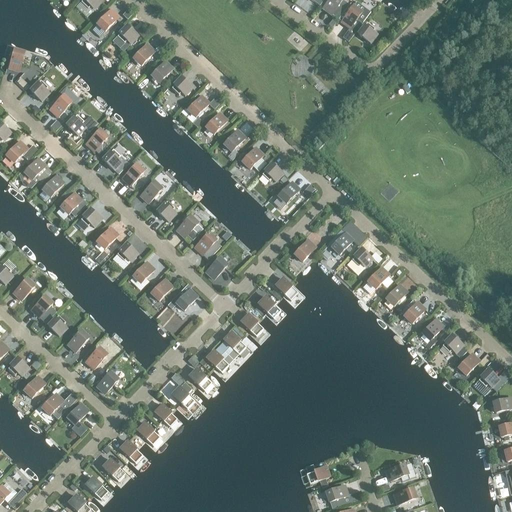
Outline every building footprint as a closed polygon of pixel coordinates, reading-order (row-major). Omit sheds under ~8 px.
[(95,11),(102,4),(98,0),(84,0),(81,4),(88,11),(91,8),(95,11)] [(330,0),(323,10),(332,16),(338,21),(349,6),(343,1),(344,0),(330,0)] [(353,8),(342,24),(350,30),(343,40),(348,43),(363,24),(358,20),(362,15),(353,8)] [(98,26),(92,32),(99,39),(105,33),(119,19),(111,12),(98,26)] [(128,21),(132,17),(132,16),(128,12),(127,12),(123,16),(128,21)] [(332,29),(337,23),(333,20),(329,26),(332,29)] [(370,45),(377,37),(373,34),(375,31),(367,25),(358,36),(370,45)] [(131,46),(138,38),(128,28),(118,38),(125,45),(127,42),(131,46)] [(144,40),(146,38),(148,36),(143,31),(138,35),(144,40)] [(142,68),(155,54),(147,46),(134,60),(142,68)] [(20,73),(25,55),(15,52),(9,70),(20,73)] [(160,85),(173,71),(165,64),(152,78),(160,85)] [(20,80),(17,83),(25,92),(29,88),(20,80)] [(185,98),(193,90),(182,80),(172,90),(179,97),(182,94),(185,98)] [(42,103),(49,96),(46,92),(48,89),(41,83),(31,93),(42,103)] [(198,96),(187,107),(189,110),(190,110),(188,112),(196,119),(209,106),(201,98),(201,99),(198,96)] [(214,102),(219,107),(223,102),(218,97),(214,102)] [(58,119),(71,105),(64,98),(51,112),(58,119)] [(37,115),(40,112),(35,107),(32,110),(37,115)] [(214,137),(227,123),(219,115),(206,129),(214,137)] [(77,117),(67,127),(78,138),(85,130),(90,134),(98,126),(90,118),(84,124),(77,117)] [(56,133),(62,127),(56,122),(50,128),(56,133)] [(4,143),(11,135),(0,125),(0,139),(0,140),(4,143)] [(96,137),(87,146),(95,154),(95,153),(99,156),(107,147),(104,144),(108,140),(100,132),(96,137)] [(238,133),(224,146),(232,154),(228,158),(232,163),(239,155),(235,152),(235,151),(245,140),(238,133)] [(67,144),(74,151),(78,147),(71,140),(67,144)] [(15,165),(28,151),(20,144),(7,157),(15,165)] [(28,162),(38,152),(33,147),(23,157),(28,162)] [(245,155),(238,163),(239,164),(241,162),(242,164),(250,171),(253,168),(259,173),(267,165),(261,160),(263,157),(256,150),(248,158),(245,155)] [(113,151),(103,162),(114,172),(119,176),(126,169),(122,164),(118,161),(121,158),(113,151)] [(38,161),(25,175),(33,182),(36,185),(39,182),(42,185),(52,174),(46,168),(38,161)] [(276,184),(283,176),(272,166),(262,176),(269,183),(272,180),(276,184)] [(131,188),(144,174),(136,167),(123,181),(131,188)] [(496,187),(507,182),(502,171),(491,177),(496,187)] [(51,199),(64,185),(56,178),(43,192),(51,199)] [(149,205),(162,191),(154,184),(141,198),(149,205)] [(286,206),(300,192),(292,184),(279,198),(286,206)] [(303,194),(308,199),(315,192),(310,187),(303,194)] [(74,195),(61,209),(69,217),(75,210),(80,215),(88,206),(84,202),(83,202),(82,203),(74,195)] [(168,224),(176,216),(172,213),(175,210),(168,203),(158,214),(168,224)] [(94,229),(102,221),(91,211),(81,222),(88,229),(91,226),(94,229)] [(190,219),(177,232),(185,240),(187,237),(188,238),(193,242),(198,237),(194,232),(193,232),(198,226),(190,219)] [(345,235),(332,249),(340,256),(353,243),(358,248),(366,239),(350,223),(342,232),(345,235)] [(105,251),(118,237),(111,230),(97,244),(105,251)] [(222,239),(226,242),(231,237),(227,233),(222,239)] [(208,236),(195,250),(203,257),(208,262),(220,249),(215,245),(216,243),(208,236)] [(316,250),(308,242),(295,256),(303,264),(316,250)] [(117,256),(113,261),(123,271),(131,264),(138,256),(127,246),(117,256)] [(356,257),(352,262),(358,268),(353,273),(358,277),(365,269),(373,261),(362,251),(361,252),(359,249),(353,255),(356,257)] [(214,281),(227,268),(220,260),(206,274),(214,281)] [(141,286),(155,272),(147,264),(134,278),(141,286)] [(0,281),(5,287),(13,279),(9,275),(11,273),(4,266),(0,270),(0,281)] [(368,284),(363,289),(371,296),(376,291),(389,277),(381,270),(368,284)] [(22,302),(35,289),(27,281),(14,295),(22,302)] [(291,303),(298,295),(283,281),(276,288),(291,303)] [(159,303),(173,289),(165,282),(152,295),(159,303)] [(394,308),(407,294),(400,287),(386,301),(394,308)] [(179,295),(168,307),(172,311),(177,306),(184,313),(198,299),(190,292),(183,299),(179,295)] [(45,298),(32,312),(40,320),(45,325),(56,313),(51,308),(53,306),(45,298)] [(274,321),(281,313),(266,299),(259,307),(274,321)] [(407,308),(401,315),(404,318),(412,325),(425,312),(418,304),(411,311),(407,308)] [(256,339),(264,331),(249,317),(242,325),(256,339)] [(59,338),(67,331),(63,327),(66,324),(59,318),(49,328),(59,338)] [(436,337),(443,329),(436,321),(422,335),(430,343),(436,337)] [(234,328),(231,331),(240,340),(244,336),(234,328)] [(76,354),(89,340),(81,333),(68,347),(76,354)] [(232,335),(219,348),(228,356),(233,351),(239,357),(247,349),(232,335)] [(439,340),(436,337),(430,343),(425,348),(428,351),(439,340)] [(456,355),(463,348),(452,337),(442,348),(449,355),(452,352),(456,355)] [(0,361),(9,352),(2,344),(0,345),(0,361)] [(214,353),(207,361),(222,375),(229,367),(223,361),(228,356),(219,348),(214,353)] [(94,371),(107,357),(99,350),(86,364),(94,371)] [(466,377),(480,363),(472,356),(459,370),(466,377)] [(194,369),(199,364),(192,358),(188,363),(194,369)] [(22,378),(29,370),(18,360),(8,371),(15,377),(18,375),(22,378)] [(205,393),(212,385),(197,371),(190,379),(205,393)] [(479,382),(473,388),(484,398),(492,390),(496,394),(503,386),(504,386),(511,377),(511,376),(506,371),(497,380),(489,372),(479,382)] [(91,386),(92,385),(97,380),(92,375),(87,381),(88,383),(91,386)] [(105,396),(118,382),(111,375),(97,388),(105,396)] [(171,380),(175,384),(180,379),(175,375),(171,380)] [(32,400),(46,386),(38,379),(25,393),(32,400)] [(56,390),(59,392),(64,387),(61,384),(56,390)] [(180,389),(173,397),(187,411),(195,403),(187,396),(192,391),(185,384),(181,389),(180,389)] [(56,396),(43,410),(50,417),(52,416),(58,421),(78,400),(72,394),(64,403),(56,396)] [(496,415),(511,410),(511,399),(494,404),(496,415)] [(81,406),(68,420),(75,427),(72,431),(80,439),(87,431),(79,423),(89,413),(81,406)] [(170,429),(178,421),(163,407),(155,415),(170,429)] [(153,447),(160,440),(146,425),(138,433),(153,447)] [(502,439),(511,436),(511,425),(499,429),(502,439)] [(136,465),(143,458),(128,444),(121,451),(136,465)] [(118,484),(126,476),(111,462),(104,469),(118,484)] [(404,467),(386,473),(390,483),(401,479),(402,483),(416,478),(411,465),(405,467),(404,467)] [(326,469),(308,476),(311,486),(319,483),(322,490),(328,488),(325,481),(329,479),(326,469)] [(101,502),(108,494),(94,480),(86,488),(101,502)] [(2,489),(0,490),(0,506),(5,501),(8,504),(17,494),(7,484),(2,489)] [(378,489),(379,491),(380,495),(381,494),(390,491),(388,486),(378,489)] [(345,488),(327,494),(330,504),(333,511),(362,501),(359,494),(348,498),(345,488)] [(398,507),(416,501),(413,490),(395,497),(398,507)] [(26,495),(21,491),(10,503),(15,507),(26,495)] [(75,511),(91,511),(77,498),(69,506),(75,511)]
